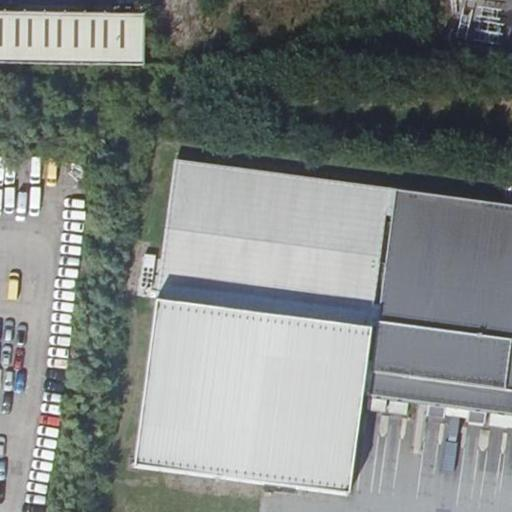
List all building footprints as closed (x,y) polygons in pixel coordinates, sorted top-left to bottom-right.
[(148,19),(0,17),(0,66),(146,69),(148,19)] [(511,208),(446,200),(396,193),(394,203),(387,201),(389,195),(263,178),(177,166),(160,296),(137,473),(348,501),(363,399),(369,400),(369,397),(370,397),(388,400),(391,401),(409,403),(430,406),(428,419),(445,421),(447,408),(470,412),(468,424),(486,427),(488,414),(492,415),(510,417),(511,417),(511,208)] [(159,266),(147,265),(143,298),(155,300),(159,266)] [(387,413),(388,400),(370,397),(369,411),(387,413)] [(408,416),(409,403),(391,401),(390,414),(408,416)] [(508,430),(510,417),(492,415),(490,427),(508,430)]
